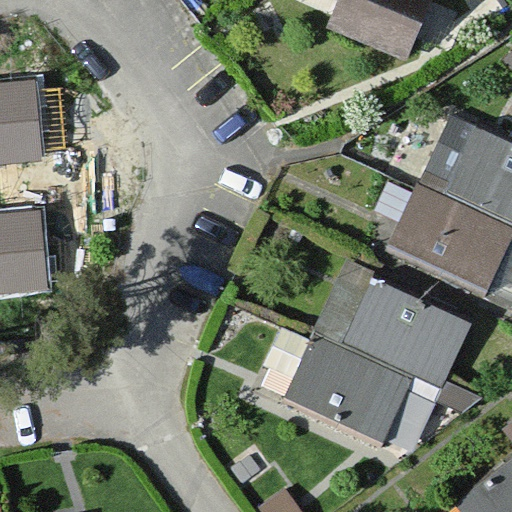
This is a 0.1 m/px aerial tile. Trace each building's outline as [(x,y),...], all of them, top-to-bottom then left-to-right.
[(432,0),(341,0),(330,32),(409,61),(432,0)] [(32,83),(0,85),(0,160),(38,157),(32,83)] [(511,147),(451,120),(421,186),(511,226),(511,147)] [(511,226),(421,186),(392,252),(485,294),(509,242),(511,243),(511,226)] [(0,291),(49,287),(42,211),(0,214),(0,291)] [(347,264),(313,338),(414,383),(443,396),(472,330),(373,286),(377,277),(347,264)] [(414,383),(313,338),(284,404),(385,448),(414,383)] [(511,425),(503,433),(511,445),(511,425)] [(511,511),(511,473),(464,511),(511,511)] [(299,511),(285,492),(257,511),(299,511)]
